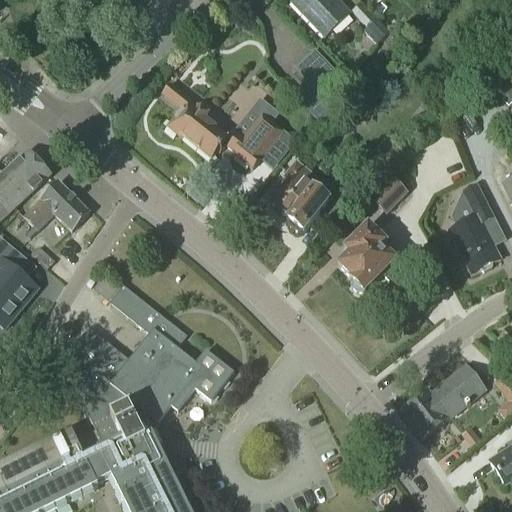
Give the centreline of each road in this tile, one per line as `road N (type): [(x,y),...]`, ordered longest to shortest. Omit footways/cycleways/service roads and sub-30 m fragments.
road 1 (tertiary): [(363,407),(139,196)]
road 2 (residential): [(0,390),(139,196)]
road 3 (residential): [(53,131),(208,0)]
road 4 (residential): [(363,407),(511,311)]
road 5 (tertiary): [(442,511),(363,407)]
